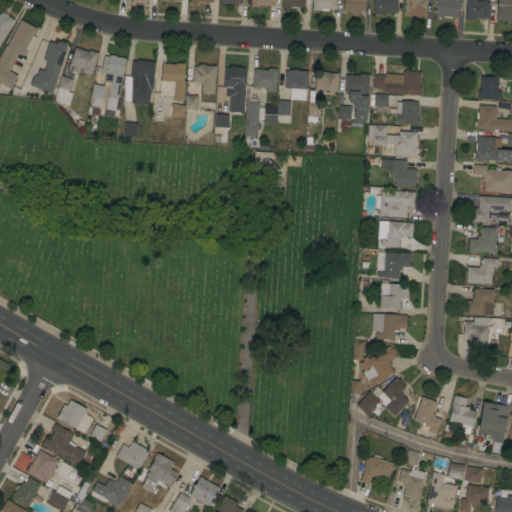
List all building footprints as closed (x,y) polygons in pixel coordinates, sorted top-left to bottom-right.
[(289,7),(289,9),(280,8),(281,5),(281,0),(304,0),(304,8),(289,7)] [(335,0),(335,10),(328,9),(328,11),(320,11),(321,9),(320,9),(320,11),(311,10),(311,0),(335,0)] [(343,0),(364,0),(364,11),(359,11),(359,12),(358,12),(357,13),(352,13),(352,12),(343,11),(343,0)] [(373,0),(396,0),(396,14),(381,13),(381,15),(373,14),(373,0)] [(403,0),(426,0),(426,15),(421,15),(421,16),(419,16),(419,17),(413,17),(413,16),(403,15),(403,0)] [(457,0),(457,17),(451,17),(451,18),(443,18),(439,18),(439,19),(437,19),(437,18),(434,17),(434,14),(435,14),(435,13),(434,13),(434,11),(435,11),(435,7),(434,7),(434,5),(435,5),(435,3),(434,3),(434,1),(435,1),(435,0),(457,0)] [(481,19),(481,20),(473,19),(473,21),(465,20),(465,0),(476,0),(476,1),(482,2),(482,0),(485,1),(485,2),(489,2),(488,19),(481,19)] [(506,24),(505,21),(503,21),(503,22),(499,22),(499,21),(495,21),(496,16),(495,16),(495,13),(496,13),(496,11),(495,11),(495,9),(496,9),(496,0),(511,0),(511,22),(510,24),(506,24)] [(0,12),(2,14),(3,12),(7,15),(6,16),(13,20),(6,30),(7,31),(6,33),(5,32),(4,34),(5,34),(3,37),(3,36),(0,40),(0,12)] [(0,54),(5,46),(6,46),(20,20),(37,29),(33,36),(32,35),(32,36),(36,38),(29,51),(26,50),(24,53),(22,53),(21,56),(18,54),(8,71),(11,73),(12,72),(17,75),(15,79),(14,81),(15,81),(13,85),(12,84),(6,94),(0,90),(0,54)] [(29,86),(31,78),(32,79),(33,76),(36,77),(38,70),(43,71),(46,61),(42,60),(49,41),(56,44),(57,41),(59,42),(60,41),(67,44),(64,51),(65,52),(64,54),(51,93),(29,86)] [(88,52),(89,50),(97,53),(90,75),(80,72),(82,69),(79,68),(77,75),(70,72),(73,66),(69,64),(74,48),(88,52)] [(115,108),(101,106),(101,107),(91,105),(93,98),(90,98),(92,84),(105,86),(105,83),(103,83),(105,73),(100,72),(103,56),(108,57),(108,56),(109,56),(109,55),(115,56),(115,57),(124,59),(115,108)] [(129,76),(131,61),(136,62),(136,60),(154,62),(150,92),(149,92),(148,104),(130,102),(132,78),(131,77),(129,76)] [(182,101),(171,100),(171,96),(159,95),(160,80),(161,64),(175,65),(175,63),(184,64),(183,81),(184,81),(182,101)] [(213,94),(200,93),(201,84),(199,84),(199,82),(192,82),(193,66),(197,66),(197,65),(199,65),(199,64),(205,64),(205,66),(215,66),(213,94)] [(244,85),(245,85),(243,113),(228,112),(228,97),(225,97),(225,88),(222,88),(224,68),(228,68),(228,67),(230,67),(230,66),(235,66),(235,67),(245,68),(244,85)] [(267,70),(267,68),(276,69),(275,92),(265,91),(265,87),(259,87),(259,88),(255,88),(255,87),(252,87),(252,69),(267,70)] [(306,89),(305,89),(304,101),(289,100),(290,88),(283,88),(284,71),(289,71),(289,70),(291,70),(291,69),(296,70),(307,71),(306,89)] [(383,93),(384,89),(372,88),(373,75),(385,76),(385,74),(402,75),(402,71),(419,72),(418,87),(420,87),(419,95),(383,93)] [(94,72),(101,72),(100,84),(93,83),(94,72)] [(325,90),(325,91),(321,91),(321,90),(314,89),(315,72),(323,73),(323,72),(327,72),(327,73),(337,73),(336,91),(325,90)] [(359,76),(359,74),(368,74),(365,121),(362,121),(362,127),(349,126),(349,120),(348,132),(340,132),(340,131),(339,131),(340,124),(340,120),(339,120),(339,121),(337,121),(338,105),(347,106),(348,93),(344,92),(345,75),(359,76)] [(53,100),(57,89),(56,89),(60,76),(72,80),(68,92),(71,94),(68,105),(53,100)] [(505,78),(504,91),(500,91),(499,101),(480,99),(480,100),(477,99),(477,97),(476,97),(476,93),(477,93),(477,90),(479,91),(479,89),(478,89),(478,82),(479,82),(480,76),(505,78)] [(386,107),(369,106),(369,95),(374,95),(374,94),(387,95),(386,107)] [(197,96),(196,109),(183,108),(184,95),(197,96)] [(246,100),(258,101),(258,107),(262,108),(262,119),(257,119),(257,125),(259,125),(259,130),(256,130),(256,138),(243,137),(246,100)] [(289,101),(288,115),(275,114),(276,100),(289,101)] [(215,102),(214,112),(199,111),(199,101),(215,102)] [(395,123),(396,114),(395,114),(396,102),(400,102),(400,101),(418,102),(417,116),(418,117),(417,125),(395,123)] [(74,120),(61,108),(65,104),(69,108),(74,102),(83,110),(74,120)] [(307,103),(319,103),(319,117),(306,116),(307,103)] [(183,105),(182,117),(169,116),(170,104),(183,105)] [(263,104),(275,105),(275,114),(263,113),(263,104)] [(511,130),(496,130),(496,132),(493,132),(493,130),(475,129),(475,127),(474,127),(474,122),(475,122),(475,120),(476,120),(476,112),(477,112),(478,105),(495,107),(495,110),(496,110),(496,114),(495,114),(495,115),(496,115),(496,117),(495,117),(494,119),(511,119),(511,130)] [(214,114),(228,115),(227,128),(214,127),(214,114)] [(136,123),(135,137),(123,136),(124,122),(136,123)] [(416,132),(415,140),(416,140),(416,147),(416,150),(417,150),(417,154),(416,154),(416,156),(393,154),(394,144),(384,144),(370,143),(371,139),(367,139),(367,125),(372,125),(386,126),(385,135),(394,135),(398,135),(398,131),(416,132)] [(511,146),(507,146),(507,144),(506,144),(506,143),(500,143),(501,135),(506,136),(506,135),(507,135),(507,133),(511,133),(511,146)] [(473,160),(473,158),(472,158),(472,153),(473,153),(473,151),(475,151),(475,150),(474,150),(475,143),(476,143),(476,136),(493,137),(493,138),(500,138),(499,146),(495,146),(495,148),(496,149),(511,150),(511,162),(473,160)] [(379,168),(377,164),(377,162),(380,159),(405,160),(405,169),(415,169),(414,187),(393,186),(394,177),(389,177),(389,172),(379,168)] [(483,191),(483,182),(481,182),(481,175),(472,175),(472,165),(486,166),(485,170),(494,170),(495,168),(499,168),(499,171),(511,171),(511,173),(511,179),(510,193),(483,191)] [(414,192),(413,205),(406,205),(405,217),(378,216),(380,190),(414,192)] [(511,198),(511,201),(511,209),(510,209),(510,211),(494,211),(494,222),(489,222),(469,222),(470,208),(477,208),(477,196),(511,198)] [(412,223),(411,236),(403,236),(402,238),(398,238),(398,248),(380,247),(381,238),(385,238),(385,233),(382,233),(383,224),(387,224),(387,221),(412,223)] [(476,252),(476,253),(467,252),(468,239),(476,239),(476,236),(479,236),(480,227),(504,229),(504,242),(494,241),(494,253),(476,252)] [(375,252),(401,254),(401,253),(410,253),(410,258),(411,258),(411,263),(409,263),(409,267),(401,266),(401,270),(398,270),(397,279),(390,278),(390,279),(388,279),(388,278),(381,278),(381,279),(379,279),(379,278),(377,277),(377,275),(375,275),(376,271),(378,271),(378,270),(374,270),(375,252)] [(466,267),(478,268),(478,265),(481,265),(481,264),(480,264),(480,261),(482,261),(482,258),(497,259),(496,268),(492,267),(492,273),(490,273),(490,284),(465,283),(466,267)] [(380,283),(399,284),(408,284),(407,298),(399,298),(398,309),(378,308),(380,283)] [(463,310),(462,310),(463,304),(464,304),(464,300),(471,301),(471,297),(473,297),(473,288),(493,289),(492,315),(463,314),(463,310)] [(397,315),(406,315),(405,328),(398,328),(398,331),(393,330),(392,340),(380,339),(375,339),(375,332),(370,332),(372,313),(397,315)] [(469,347),(470,338),(468,338),(468,335),(462,334),(463,321),(471,322),(472,317),(486,318),(486,326),(485,348),(469,347)] [(491,322),(496,318),(499,323),(495,326),(491,322)] [(353,342),(362,343),(361,360),(352,359),(353,342)] [(362,361),(361,359),(366,356),(367,359),(389,346),(391,349),(392,349),(394,353),(393,353),(395,357),(388,361),(390,365),(388,366),(388,367),(389,366),(392,372),(392,373),(383,379),(383,380),(380,382),(379,381),(374,384),(374,385),(371,387),(367,381),(361,372),(363,371),(358,363),(362,361)] [(0,360),(8,365),(3,373),(0,370),(0,360)] [(393,416),(380,402),(381,401),(376,396),(375,397),(379,401),(365,415),(355,405),(369,391),(371,392),(376,386),(381,391),(395,377),(398,380),(398,379),(402,383),(402,384),(404,387),(399,392),(402,394),(401,395),(407,402),(393,416)] [(354,410),(348,410),(349,393),(350,381),(359,381),(358,394),(358,396),(355,398),(354,410)] [(470,427),(468,434),(457,432),(459,424),(447,421),(451,406),(451,404),(453,395),(466,399),(467,400),(465,405),(464,405),(464,407),(468,408),(467,410),(475,412),(471,427),(470,427)] [(421,397),(436,402),(432,413),(434,414),(433,417),(440,419),(434,434),(427,431),(427,433),(419,430),(421,423),(412,420),(421,397)] [(83,433),(60,420),(60,421),(55,418),(63,404),(66,406),(69,400),(85,409),(84,411),(86,412),(85,415),(91,418),(83,433)] [(490,403),(490,404),(508,406),(500,454),(490,452),(492,439),(476,437),(482,402),(490,403)] [(442,430),(444,423),(450,425),(448,431),(442,430)] [(40,445),(45,437),(49,440),(53,433),(51,432),(52,431),(50,430),(53,424),(60,428),(67,431),(68,430),(70,431),(69,432),(72,434),(68,441),(75,445),(74,447),(84,453),(77,465),(40,445)] [(99,442),(88,436),(95,425),(105,431),(99,442)] [(115,457),(122,445),(127,448),(128,446),(129,446),(132,442),(148,451),(137,470),(115,457)] [(414,465),(403,462),(407,449),(418,453),(414,465)] [(25,472),(29,464),(30,464),(39,450),(52,457),(52,456),(55,458),(54,459),(58,461),(52,471),(53,471),(50,478),(48,477),(45,483),(25,472)] [(157,480),(150,493),(140,487),(147,476),(145,474),(146,472),(148,473),(149,471),(147,470),(153,460),(152,459),(154,455),(155,455),(156,453),(166,459),(166,458),(173,462),(169,468),(176,472),(168,486),(157,480)] [(371,458),(372,456),(373,455),(381,457),(380,459),(392,463),(387,478),(378,475),(377,478),(371,476),(368,484),(359,481),(363,469),(362,468),(365,457),(371,458)] [(464,466),(461,480),(451,478),(451,479),(448,478),(448,477),(446,477),(448,462),(464,466)] [(463,481),(465,466),(481,469),(479,483),(463,481)] [(416,500),(401,496),(404,487),(402,486),(402,483),(397,482),(400,469),(409,471),(408,476),(418,478),(418,477),(420,478),(420,479),(422,479),(416,500)] [(425,503),(431,474),(444,477),(443,483),(455,486),(452,499),(450,508),(443,506),(445,497),(444,497),(442,507),(425,503)] [(107,500),(104,504),(89,495),(91,491),(96,482),(103,486),(108,479),(112,482),(113,481),(114,482),(115,481),(114,481),(116,477),(117,477),(118,476),(130,483),(117,506),(107,500)] [(10,498),(12,496),(11,495),(12,493),(13,494),(15,490),(14,489),(16,485),(17,486),(18,484),(20,485),(23,482),(25,483),(28,477),(40,484),(33,495),(34,496),(33,498),(32,498),(26,508),(10,498)] [(188,495),(199,477),(217,487),(207,506),(188,495)] [(488,488),(485,504),(476,502),(475,505),(469,504),(467,511),(462,511),(458,511),(460,498),(464,499),(464,497),(458,496),(460,484),(488,488)] [(45,503),(52,491),(67,499),(66,500),(70,502),(66,511),(62,509),(61,511),(45,503)] [(189,499),(186,506),(189,507),(186,511),(168,511),(173,503),(179,493),(189,499)] [(78,511),(76,511),(76,510),(73,509),(76,503),(79,504),(82,498),(83,499),(85,495),(89,497),(87,501),(92,504),(88,511),(78,511)] [(493,511),(495,497),(505,498),(505,495),(511,495),(511,509),(510,511),(493,511)] [(214,511),(223,496),(234,502),(233,505),(240,510),(238,511),(214,511)] [(27,511),(0,511),(5,500),(27,511)] [(133,511),(139,503),(150,509),(148,511),(133,511)]
